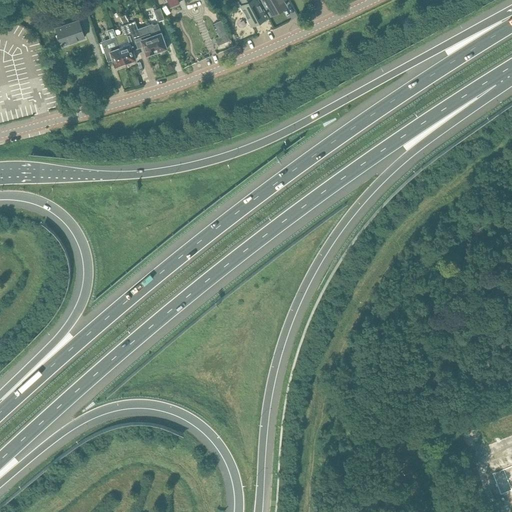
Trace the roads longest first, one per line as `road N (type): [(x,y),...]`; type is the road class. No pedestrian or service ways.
road 1 (motorway): [(511,25),(236,211),(0,411)]
road 2 (motorway): [(0,460),(261,238),(494,79)]
road 3 (motorway): [(511,23),(263,142),(195,165),(119,176),(0,170)]
road 4 (motorway): [(258,511),(270,384),(301,292),(372,188),(494,79)]
road 5 (residential): [(0,136),(165,90),(374,0)]
road 6 (motorway): [(0,482),(87,417),(133,403),(163,405),(203,426),(223,450),(238,511)]
road 7 (motorway): [(0,197),(35,201),(61,216),(86,266),(69,323),(0,399)]
